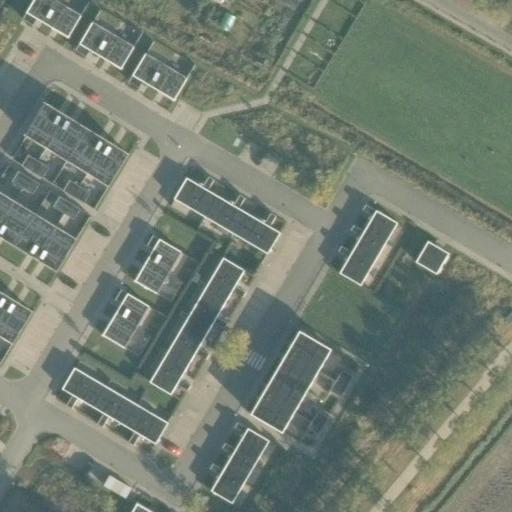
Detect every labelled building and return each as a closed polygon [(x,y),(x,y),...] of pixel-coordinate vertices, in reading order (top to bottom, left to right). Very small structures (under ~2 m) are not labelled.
[(52,0),(35,0),(27,14),(37,20),(69,38),(81,17),(52,0)] [(345,28),(356,9),(340,0),(332,0),(315,29),(333,40),(341,26),(345,28)] [(5,13),(0,20),(0,63),(26,28),(5,13)] [(27,14),(23,20),(33,26),(37,20),(27,14)] [(92,23),(80,45),(90,51),(122,70),(134,48),(92,23)] [(308,37),(280,89),(301,101),(329,49),(308,37)] [(80,45),(76,51),(86,57),(90,51),(80,45)] [(146,55),(133,76),(143,82),(175,101),(188,80),(146,55)] [(133,76),(129,83),(139,89),(143,82),(133,76)] [(46,104),(26,136),(47,148),(66,117),(46,104)] [(66,117),(47,148),(68,161),(87,130),(66,117)] [(87,130),(68,161),(89,174),(108,143),(87,130)] [(288,153),(335,177),(347,155),(299,131),(288,153)] [(108,143),(89,174),(109,187),(129,155),(108,143)] [(29,156),(22,166),(33,173),(39,162),(29,156)] [(39,162),(33,173),(43,179),(49,169),(39,162)] [(19,171),(12,182),(23,189),(29,178),(19,171)] [(29,178),(23,189),(33,195),(40,184),(29,178)] [(187,178),(174,200),(205,218),(217,197),(208,191),(203,188),(187,178)] [(209,178),(203,188),(208,191),(214,181),(209,178)] [(70,181),(63,191),(74,198),(80,187),(70,181)] [(80,187),(74,198),(84,204),(91,193),(80,187)] [(0,193),(0,225),(14,202),(0,193)] [(240,196),(234,206),(239,209),(245,199),(240,196)] [(60,197),(54,208),(64,214),(70,203),(60,197)] [(217,197),(205,218),(237,236),(249,215),(239,209),(234,206),(217,197)] [(14,202),(0,225),(0,236),(16,246),(35,215),(14,202)] [(70,203),(64,214),(74,220),(81,210),(70,203)] [(366,205),(363,210),(364,211),(373,217),(376,212),(367,206),(366,205)] [(373,217),(365,232),(386,244),(398,224),(376,211),(376,212),(373,217)] [(271,214),(265,224),(270,227),(276,217),(271,214)] [(35,215),(16,246),(37,259),(56,228),(35,215)] [(249,215),(237,236),(268,255),(281,234),(280,233),(270,227),(265,224),(249,215)] [(354,226),(351,231),(352,231),(361,237),(364,232),(355,226),(354,226)] [(56,228),(37,259),(58,272),(77,240),(56,228)] [(361,237),(352,253),(374,265),(386,244),(365,232),(364,232),(361,237)] [(153,236),(147,246),(154,250),(160,240),(153,236)] [(154,250),(135,282),(156,294),(181,253),(160,240),(154,250)] [(437,275),(449,254),(428,242),(416,263),(437,275)] [(342,247),(339,252),(349,258),(352,253),(342,247)] [(349,258),(340,274),(361,286),(374,265),(352,253),(349,258)] [(224,259),(205,289),(227,302),(232,292),(235,287),(245,271),(224,259)] [(235,287),(232,292),(242,298),(243,298),(246,293),(245,293),(235,287)] [(205,289),(187,320),(208,333),(214,323),(217,318),(227,302),(205,289)] [(122,290),(115,301),(122,304),(128,294),(122,290)] [(0,292),(0,319),(12,300),(0,292)] [(122,304),(103,336),(124,349),(149,307),(128,294),(122,304)] [(12,300),(0,319),(0,335),(14,344),(33,313),(12,300)] [(217,318),(214,323),(224,329),(227,324),(217,318)] [(187,320),(168,353),(189,366),(196,354),(199,349),(208,333),(187,320)] [(320,371),(332,350),(300,332),(288,353),(320,371)] [(199,349),(196,354),(205,360),(206,360),(209,355),(199,349)] [(168,353),(150,383),(171,396),(177,385),(180,380),(189,366),(168,353)] [(307,392),(320,371),(288,353),(276,374),(307,392)] [(75,369),(62,390),(73,396),(78,399),(94,409),(107,387),(75,369)] [(347,387),(353,377),(342,371),(337,381),(347,387)] [(295,413),(307,392),(276,374),(264,394),(295,413)] [(180,380),(177,385),(187,391),(188,391),(191,386),(190,386),(180,380)] [(341,397),(347,387),(337,381),(331,391),(341,397)] [(107,387),(94,409),(104,414),(109,417),(125,427),(138,406),(107,387)] [(283,434),(295,413),(264,394),(251,415),(283,434)] [(67,406),(72,409),(78,399),(73,396),(67,406)] [(138,406),(125,427),(135,433),(140,436),(155,445),(156,445),(168,424),(168,423),(138,406)] [(322,430),(328,419),(318,413),(312,423),(322,430)] [(98,424),(98,425),(103,428),(103,427),(109,417),(104,414),(98,424)] [(238,423),(235,428),(245,434),(248,429),(238,423)] [(317,439),(322,430),(312,423),(306,433),(317,439)] [(236,450),(257,463),(269,442),(270,442),(248,429),(245,434),(236,450)] [(129,442),(129,443),(134,446),(134,445),(140,436),(135,433),(129,442)] [(225,444),(222,449),(233,455),(236,450),(225,444)] [(224,470),(223,471),(245,484),(257,463),(236,450),(233,455),(224,470)] [(213,464),(210,470),(221,476),(223,471),(224,470),(213,464)] [(221,476),(211,492),(233,504),(245,484),(223,471),(221,476)]
